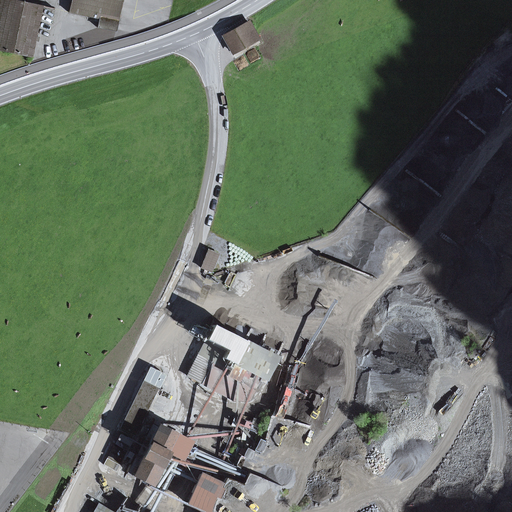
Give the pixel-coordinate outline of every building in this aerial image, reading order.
[(0,0),(0,50),(32,57),(36,37),(42,7),(5,0),(0,0)] [(97,28),(116,32),(122,0),(71,0),(69,13),(99,19),(97,28)] [(224,37),(233,53),(258,39),(249,23),(224,37)] [(211,272),(218,254),(208,250),(201,268),(211,272)] [(204,340),(208,331),(192,323),(187,333),(203,341),(204,340)] [(207,341),(226,351),(226,352),(222,358),(233,364),(227,375),(238,380),(244,369),(261,378),(265,380),(277,358),(212,325),(208,331),(204,340),(207,341)] [(226,352),(226,351),(207,341),(206,342),(226,352)] [(233,401),(249,401),(261,378),(244,369),(238,380),(227,375),(233,364),(222,358),(226,352),(206,342),(189,377),(190,378),(233,401)] [(149,367),(143,381),(159,389),(166,375),(149,367)] [(134,434),(157,389),(143,382),(121,428),(134,434)] [(293,387),(284,385),(279,401),(277,401),(273,414),(288,418),(291,405),(288,404),(293,387)] [(168,472),(178,477),(187,458),(180,455),(185,445),(176,440),(171,450),(169,449),(176,436),(158,427),(160,423),(157,421),(155,426),(153,425),(127,475),(133,477),(133,476),(159,489),(168,472)] [(115,445),(127,451),(133,441),(121,435),(115,445)] [(254,450),(260,453),(265,442),(260,439),(254,450)] [(114,446),(103,465),(116,472),(127,453),(114,446)] [(243,457),(251,461),(255,452),(247,448),(243,457)] [(236,466),(242,468),(245,459),(240,457),(236,466)] [(205,511),(211,511),(218,498),(221,500),(226,490),(221,488),(223,484),(199,474),(186,504),(205,511)]
